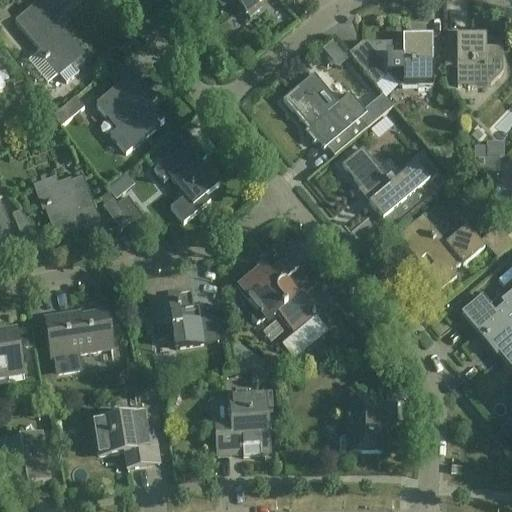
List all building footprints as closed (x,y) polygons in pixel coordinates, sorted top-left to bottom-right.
[(74,3),(72,0),(44,0),(15,24),(59,77),(70,68),(73,72),(85,63),(58,30),(64,25),(57,17),(74,3)] [(232,0),(246,16),(264,0),(232,0)] [(402,52),(392,52),(391,46),(361,46),(348,57),(375,90),(388,79),(399,89),(432,89),(432,59),(432,39),(402,40),(402,52)] [(444,40),(445,69),(457,69),(457,89),(490,89),(502,76),(502,51),(486,51),(486,39),(456,39),(456,40),(444,40)] [(314,77),(283,104),(307,133),(305,135),(314,147),(317,144),(324,153),(327,150),(334,159),(393,111),(382,98),(364,114),(350,97),(338,106),(314,77)] [(95,109),(111,129),(115,134),(109,138),(125,157),(162,126),(147,108),(155,101),(138,80),(131,85),(128,82),(95,109)] [(53,120),(61,131),(84,112),(75,102),(53,120)] [(184,199),(170,211),(183,227),(210,205),(205,199),(218,188),(210,179),(216,173),(190,143),(153,174),(163,187),(170,181),(184,199)] [(437,193),(415,166),(391,187),(361,152),(341,169),(360,191),(357,194),(390,233),(437,193)] [(43,213),(43,212),(46,211),(57,239),(86,228),(91,242),(102,237),(103,239),(105,239),(83,180),(72,184),(71,183),(58,187),(56,181),(34,189),(43,213)] [(127,200),(116,208),(130,227),(131,227),(135,232),(145,224),(135,210),(127,200)] [(0,256),(14,251),(16,257),(18,256),(0,208),(0,256)] [(130,227),(116,208),(106,215),(120,235),(130,227)] [(12,218),(16,229),(23,248),(40,241),(28,211),(12,218)] [(436,287),(441,293),(456,280),(456,275),(455,273),(461,268),(462,270),(484,252),(466,230),(446,247),(442,243),(437,247),(434,244),(435,243),(431,238),(430,239),(418,224),(423,221),(422,220),(400,238),(420,262),(422,261),(430,270),(425,274),(432,283),(431,284),(434,288),(436,287)] [(481,244),(497,262),(511,249),(511,246),(498,230),(481,244)] [(251,321),(256,328),(268,318),(272,323),(278,317),(294,336),(320,315),(302,294),(297,299),(289,289),(287,288),(284,287),(285,280),(297,271),(287,258),(268,274),(263,268),(237,290),(258,315),(251,321)] [(497,355),(511,373),(511,295),(500,306),(503,309),(506,306),(511,313),(511,314),(497,327),(478,304),(461,318),(483,344),(489,339),(500,352),(497,355)] [(172,340),(174,352),(218,345),(214,320),(196,323),(191,296),(175,298),(176,302),(148,306),(152,331),(156,331),(158,342),(172,340)] [(46,322),(49,342),(52,362),(54,362),(56,379),(83,375),(80,358),(112,353),(106,318),(81,323),(79,312),(78,312),(79,319),(73,320),(72,318),(46,322)] [(0,382),(23,378),(19,352),(16,332),(0,334),(0,382)] [(240,348),(232,349),(235,373),(266,370),(265,361),(260,362),(240,348)] [(217,462),(242,460),(242,462),(261,461),(261,458),(267,458),(265,424),(271,423),(270,421),(265,421),(263,400),(229,403),(231,428),(210,430),(210,431),(214,430),(217,462)] [(393,423),(393,408),(399,408),(399,406),(347,406),(347,455),(339,455),(339,456),(381,456),(381,430),(378,430),(378,423),(393,423)] [(124,455),(128,476),(129,476),(128,472),(159,467),(155,441),(147,442),(143,418),(117,422),(116,416),(113,417),(114,423),(94,426),(99,459),(124,455)] [(0,486),(2,486),(8,477),(26,490),(51,486),(43,438),(18,442),(11,451),(2,445),(0,447),(0,486)]
